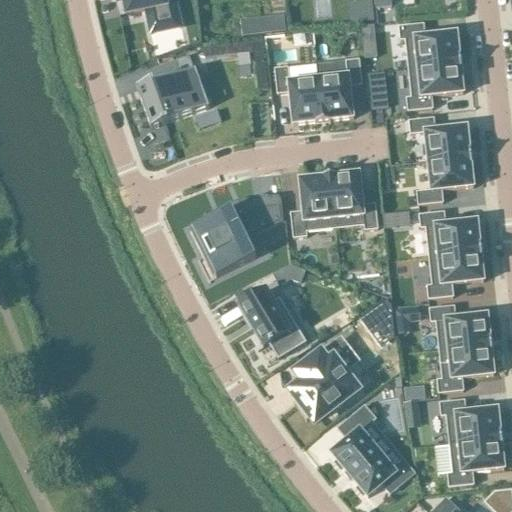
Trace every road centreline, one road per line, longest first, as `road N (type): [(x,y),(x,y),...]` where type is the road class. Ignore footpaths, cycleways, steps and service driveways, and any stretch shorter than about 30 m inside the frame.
road 1 (residential): [(137,201),(186,312),(232,389),(323,511)]
road 2 (residential): [(378,147),(260,158),(196,174),(137,201)]
road 3 (residential): [(487,0),(511,235)]
road 4 (residential): [(74,0),(110,136),(137,201)]
